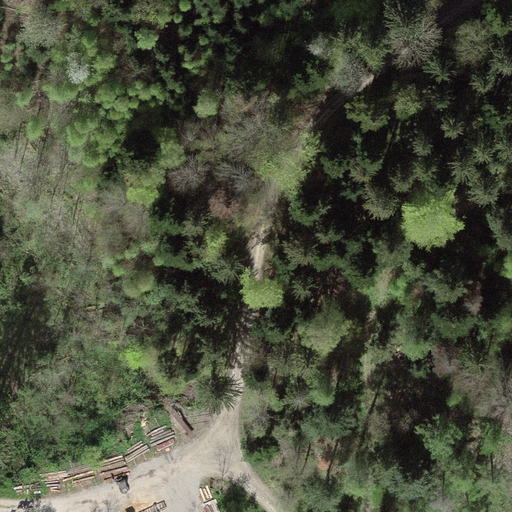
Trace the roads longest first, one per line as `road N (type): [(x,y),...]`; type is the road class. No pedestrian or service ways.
road 1 (track): [(468,0),(361,80),(303,136),(275,182),(237,379),(213,443),(187,459),(36,505),(0,508)]
road 2 (track): [(369,511),(367,319),(385,271),(418,234),(511,188)]
